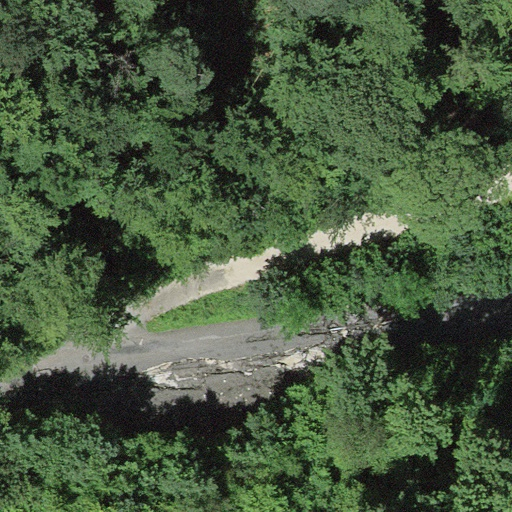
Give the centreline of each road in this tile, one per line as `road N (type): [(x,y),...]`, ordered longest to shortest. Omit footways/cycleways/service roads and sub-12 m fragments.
road 1 (residential): [(511,314),(0,434)]
road 2 (track): [(101,410),(101,356),(128,314),(204,271),(511,177)]
